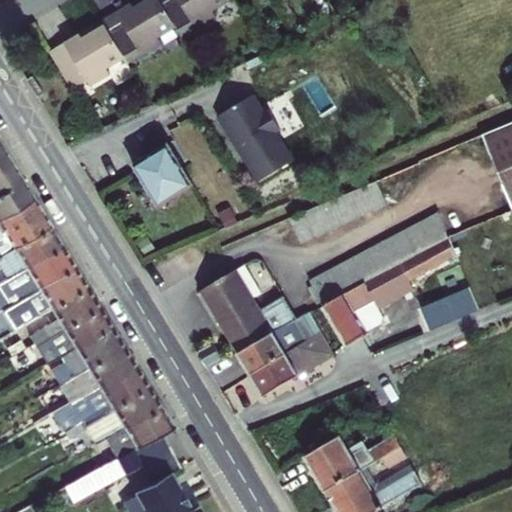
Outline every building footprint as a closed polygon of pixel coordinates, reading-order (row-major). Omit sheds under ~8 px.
[(104,24),(103,25),(123,60),(125,59),(127,63),(160,44),(157,39),(174,28),(158,0),(143,0),(133,7),(130,4),(103,20),(104,24)] [(158,0),(174,28),(180,37),(215,16),(212,11),(229,1),(228,0),(158,0)] [(49,53),(71,90),(87,81),(90,85),(110,73),(107,69),(123,60),(103,25),(81,38),(80,35),(49,53)] [(215,112),(255,178),(290,157),(272,128),(277,125),(264,105),(260,108),(250,91),(215,112)] [(511,208),(511,123),(482,136),(511,208)] [(167,145),(133,165),(158,207),(193,186),(167,145)] [(0,218),(32,200),(0,146),(0,218)] [(300,244),(386,205),(375,181),(288,218),(300,244)] [(0,254),(48,226),(32,200),(0,218),(0,254)] [(321,305),(446,234),(438,213),(309,281),(321,305)] [(0,254),(0,272),(4,279),(61,246),(48,226),(0,254)] [(346,345),(366,332),(365,331),(380,323),(382,316),(377,307),(411,288),(409,282),(455,256),(446,234),(321,305),(346,345)] [(0,308),(9,303),(73,266),(61,246),(4,279),(0,281),(0,308)] [(268,304),(245,265),(236,270),(259,310),(268,304)] [(20,322),(85,285),(73,266),(9,303),(20,322)] [(201,292),(238,352),(299,317),(285,294),(268,304),(259,310),(236,270),(201,292)] [(20,322),(33,343),(97,306),(85,285),(20,322)] [(429,330),(477,310),(469,292),(422,312),(429,330)] [(33,343),(45,363),(72,348),(110,327),(97,306),(33,343)] [(238,352),(251,375),(321,335),(308,312),(299,317),(238,352)] [(72,348),(78,357),(36,381),(40,389),(55,381),(57,384),(121,346),(110,327),(72,348)] [(263,395),(334,356),(321,335),(251,375),(263,395)] [(22,348),(18,341),(4,350),(8,357),(22,348)] [(205,369),(221,359),(212,343),(195,353),(205,369)] [(57,384),(69,403),(134,366),(121,346),(57,384)] [(79,423),(145,384),(134,366),(69,403),(73,411),(57,421),(63,431),(78,421),(79,423)] [(102,439),(158,406),(145,384),(79,423),(92,444),(102,439)] [(158,406),(102,439),(113,458),(116,457),(130,449),(132,448),(157,435),(171,427),(158,406)] [(157,435),(132,448),(142,465),(150,481),(131,492),(132,494),(121,500),(127,511),(196,511),(194,508),(189,510),(167,472),(175,468),(157,435)] [(349,449),(340,435),(304,456),(325,490),(360,470),(366,466),(382,457),(399,447),(392,435),(368,450),(363,442),(349,449)] [(399,447),(382,457),(388,466),(405,457),(399,447)] [(138,465),(130,449),(116,457),(125,472),(138,465)] [(113,458),(104,464),(113,479),(125,472),(116,457),(113,458)] [(409,463),(376,482),(366,466),(360,470),(375,495),(414,472),(409,463)] [(113,479),(104,464),(62,486),(71,502),(113,479)] [(360,470),(325,490),(337,511),(371,511),(421,483),(414,472),(375,495),(360,470)]
